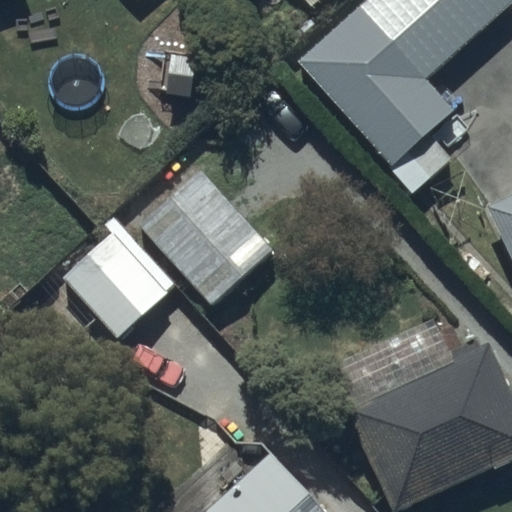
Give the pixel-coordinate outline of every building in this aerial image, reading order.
[(499,0),(355,0),(298,52),(392,156),(388,160),(413,187),(450,153),(427,128),(454,103),(423,69),(499,0)] [(204,164),(141,216),(206,295),(269,244),(204,164)] [(511,188),(490,199),(511,248),(511,188)] [(110,225),(60,271),(116,331),(165,285),(110,225)] [(511,392),(488,335),(345,394),(390,503),(511,453),(511,392)] [(324,511),(267,447),(193,511),(324,511)] [(0,472),(0,511),(24,511),(32,506),(0,472)]
